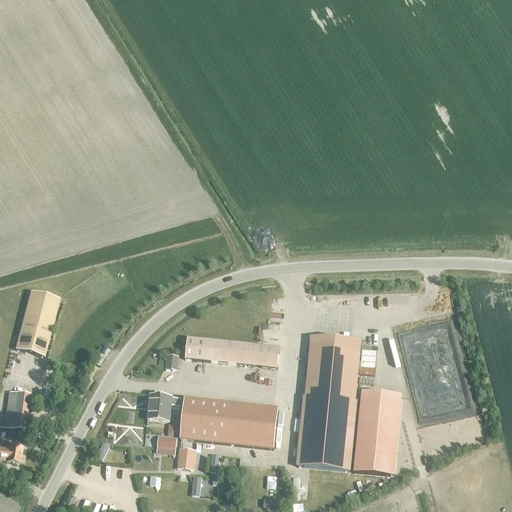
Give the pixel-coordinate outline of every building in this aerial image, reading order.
[(15,351),(44,359),(60,301),(30,293),(15,351)] [(360,343),(310,339),(296,468),(348,472),(360,343)] [(187,361),(278,371),(280,350),(189,341),(187,361)] [(166,371),(178,372),(179,357),(167,357),(166,371)] [(0,429),(25,433),(30,397),(9,394),(6,419),(0,418),(0,429)] [(398,398),(361,394),(354,475),(391,479),(398,398)] [(149,410),(171,412),(171,408),(182,409),(183,403),(172,402),(172,400),(150,398),(149,410)] [(185,401),(181,441),(180,451),(187,452),(188,442),(273,452),(278,411),(185,401)] [(169,424),(171,412),(149,410),(147,422),(169,424)] [(165,453),(177,454),(178,442),(166,441),(165,453)] [(93,458),(103,463),(110,448),(101,443),(93,458)] [(6,464),(20,466),(23,448),(8,446),(7,452),(0,450),(0,462),(6,463),(6,464)] [(187,452),(180,451),(178,471),(193,473),(195,453),(187,452)]
